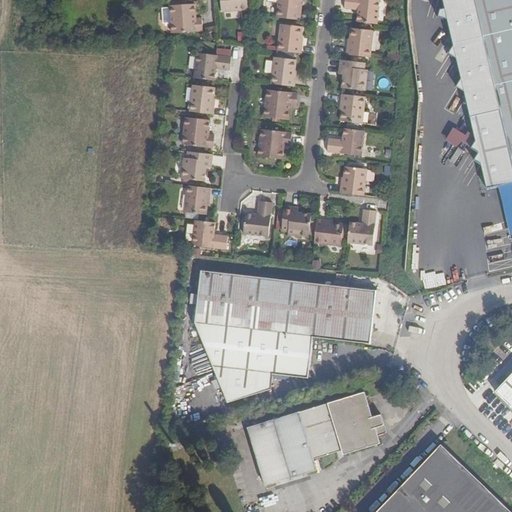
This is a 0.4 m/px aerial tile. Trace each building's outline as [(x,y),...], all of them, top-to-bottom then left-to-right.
[(221,0),(223,12),(249,10),(248,0),(221,0)] [(281,18),(303,20),(303,13),(301,13),(301,0),(279,0),(278,15),(282,15),(281,18)] [(357,22),(377,24),(379,0),(345,0),(345,9),(359,11),(357,22)] [(476,88),(499,188),(506,186),(511,213),(511,0),(444,0),(446,10),(442,10),(440,17),(449,20),(455,47),(451,54),(459,60),(463,80),(459,86),(463,91),(466,91),(476,88)] [(196,4),(171,6),(173,35),(205,32),(204,19),(197,19),(196,4)] [(282,26),(279,51),(303,54),(303,46),(302,46),(303,27),(282,26)] [(347,48),(346,56),(371,58),(373,31),(352,29),(350,48),(347,48)] [(200,53),(197,80),(216,82),(218,69),(232,70),(233,57),(200,53)] [(276,59),(273,85),(297,87),(297,79),(295,78),(296,61),(276,59)] [(369,63),(342,60),(341,74),(345,74),(344,88),(368,89),(369,63)] [(195,88),(192,113),(214,116),(215,108),(213,108),(215,90),(210,90),(202,89),(195,88)] [(488,190),(499,188),(476,88),(466,91),(477,140),(473,148),(480,154),(475,161),(475,162),(483,167),(488,190)] [(299,95),(268,92),(266,119),(291,121),(293,107),(298,108),(299,95)] [(363,123),(365,97),(341,95),(341,103),(343,103),(341,121),(363,123)] [(211,121),(189,119),(186,147),(214,150),(215,137),(210,136),(211,121)] [(464,146),(469,138),(451,127),(442,140),(453,148),(457,142),(464,146)] [(363,156),(366,132),(344,130),(343,141),(330,140),(329,153),(363,156)] [(293,134),(262,132),(260,159),(284,162),(285,146),(292,147),(293,134)] [(211,169),(213,156),(188,153),(187,160),(183,160),(181,180),(204,182),(206,169),(211,169)] [(340,194),(364,197),(366,171),(346,170),(344,187),(341,186),(340,194)] [(212,190),(187,188),(185,214),(207,216),(208,200),(211,201),(212,190)] [(260,219),(249,218),(246,239),(271,241),(274,208),(261,206),(260,219)] [(301,208),(287,207),(284,232),(292,233),(292,237),(311,239),(314,215),(300,214),(301,208)] [(353,223),(350,244),(375,247),(379,213),(365,211),(363,224),(353,223)] [(319,218),(316,243),(342,246),(345,224),(328,222),(328,219),(319,218)] [(215,224),(196,222),(194,248),(227,252),(229,239),(216,238),(218,226),(215,225),(215,224)] [(377,290),(201,271),(195,321),(229,402),(271,390),(272,374),(309,378),(314,337),(371,343),(377,290)] [(189,360),(182,359),(179,376),(187,377),(189,360)] [(511,376),(497,393),(511,407),(511,376)] [(365,392),(248,427),(266,485),(317,469),(313,459),(343,451),(344,454),(381,443),(379,436),(387,433),(381,415),(372,418),(365,392)] [(511,511),(442,445),(376,511),(511,511)]
